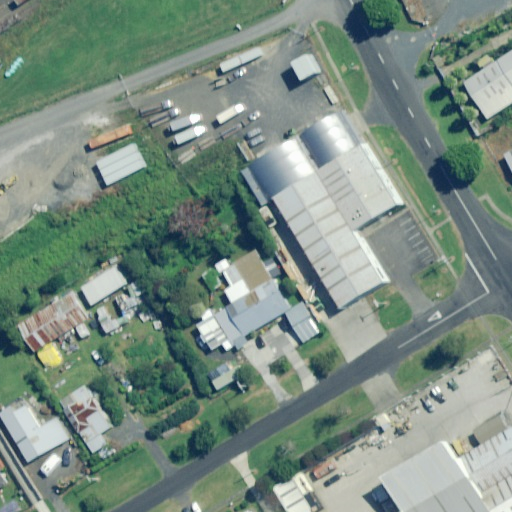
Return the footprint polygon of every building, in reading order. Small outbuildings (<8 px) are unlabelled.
[(511,40),(454,77),(478,115),(510,95),(505,87),(511,82),(511,40)] [(344,144),(301,171),(342,235),(385,208),(344,144)] [(511,146),(496,156),(511,180),(511,146)] [(301,171),(260,196),(333,311),(374,286),(342,235),(301,171)] [(283,305),(248,250),(209,274),(226,301),(204,315),(223,344),(283,305)] [(127,285),(117,268),(82,288),(93,306),(127,285)] [(10,318),(27,347),(81,316),(64,287),(10,318)] [(115,318),(102,324),(110,341),(123,334),(115,318)] [(493,358),(488,349),(475,357),(480,366),(493,358)] [(433,412),(441,423),(454,415),(455,417),(467,409),(465,405),(487,391),(472,367),(447,384),(448,385),(421,402),(429,414),(433,412)] [(114,427),(88,387),(63,403),(94,453),(108,445),(102,435),(114,427)] [(44,428),(28,401),(4,414),(32,463),(72,440),(60,419),(44,428)] [(511,464),(511,439),(503,425),(446,460),(455,474),(467,493),(511,464)] [(511,511),(511,464),(467,493),(479,511),(511,511)] [(0,490),(10,484),(0,468),(0,490)] [(479,511),(467,493),(455,474),(395,511),(479,511)]
